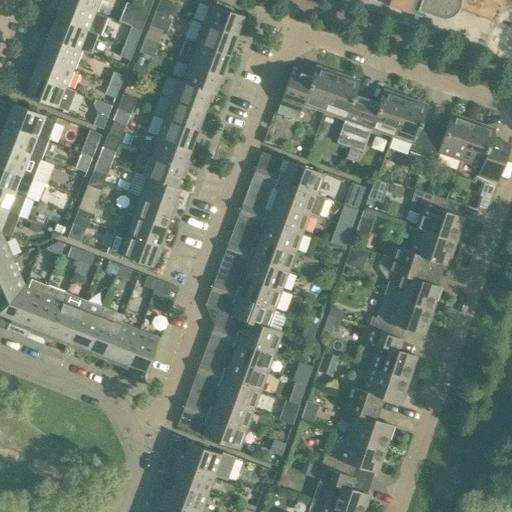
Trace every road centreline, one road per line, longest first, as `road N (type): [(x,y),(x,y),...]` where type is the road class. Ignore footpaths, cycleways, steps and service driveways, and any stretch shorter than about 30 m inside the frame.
road 1 (residential): [(149,420),(191,304),(193,272),(282,30),(511,113)]
road 2 (residential): [(511,173),(398,511)]
road 3 (residential): [(149,420),(0,356)]
